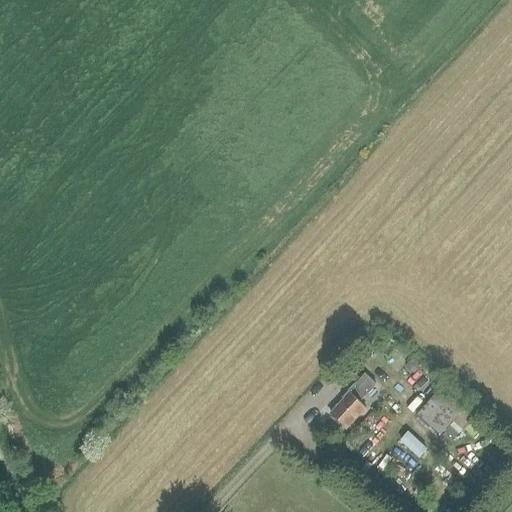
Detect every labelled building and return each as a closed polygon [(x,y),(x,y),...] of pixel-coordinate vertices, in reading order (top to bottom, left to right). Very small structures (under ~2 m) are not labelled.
[(369,357),(386,337),(375,328),(358,347),(369,357)] [(399,347),(388,337),(377,350),(389,360),(399,347)] [(405,366),(407,372),(414,374),(419,369),(417,363),(410,361),(405,366)] [(376,385),(365,374),(360,379),(356,375),(352,380),(356,383),(342,398),(344,400),(331,415),(346,429),(365,408),(359,402),(376,385)] [(440,437),(452,422),(463,432),(474,419),(440,390),(416,416),(440,437)] [(404,442),(426,456),(433,444),(411,430),(404,442)]
